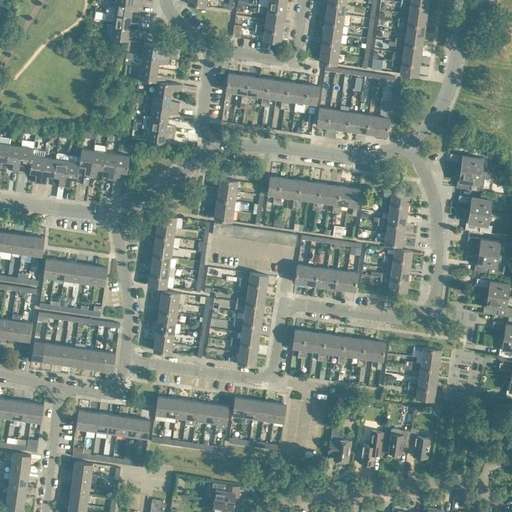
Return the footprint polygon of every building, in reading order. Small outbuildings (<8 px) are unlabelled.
[(285,12),(286,2),(271,0),(268,0),(267,5),(265,5),(265,4),(259,3),(258,8),(285,12)] [(141,11),(142,6),(115,2),(114,8),(106,6),(105,13),(131,17),(132,9),(141,11)] [(344,14),(345,4),(327,2),(326,11),(344,14)] [(426,16),(428,6),(400,2),(400,6),(407,7),(407,6),(409,6),(408,13),(426,16)] [(284,22),(285,12),(258,8),(257,11),(264,12),(265,12),(266,12),(265,19),(284,22)] [(343,24),(344,14),(326,11),(324,21),(343,24)] [(130,22),(131,17),(105,13),(104,20),(112,21),(112,26),(138,30),(139,23),(130,22)] [(425,26),(426,16),(408,13),(407,19),(405,19),(405,18),(398,17),(397,22),(425,26)] [(282,32),(284,22),(265,19),(265,25),(263,25),(263,24),(256,23),(255,28),(282,32)] [(341,34),(343,24),(324,21),(323,31),(341,34)] [(423,36),(425,26),(397,22),(397,25),(404,26),(404,25),(406,26),(405,33),(423,36)] [(240,37),(241,26),(242,25),(234,24),(233,36),(240,37)] [(137,34),(138,30),(112,26),(110,37),(127,40),(128,33),(137,34)] [(281,41),(282,32),(255,28),(255,31),(262,32),(262,31),(264,32),(263,39),(281,41)] [(340,44),(341,34),(323,31),(321,41),(340,44)] [(422,46),(423,36),(405,33),(404,39),(402,39),(402,38),(395,37),(395,42),(422,46)] [(338,54),(340,44),(321,41),(320,51),(338,54)] [(168,59),(169,52),(160,51),(161,44),(143,42),(141,55),(168,59)] [(421,55),(422,46),(395,42),(394,45),(401,46),(401,45),(403,46),(402,53),(421,55)] [(337,63),(338,54),(320,51),(318,61),(337,63)] [(419,66),(421,55),(402,53),(401,59),(399,59),(399,58),(392,57),(392,62),(419,66)] [(158,62),(168,64),(168,59),(141,55),(140,67),(157,70),(158,62)] [(418,75),(419,66),(392,62),(391,65),(398,66),(398,65),(400,66),(399,72),(418,75)] [(157,75),(157,70),(140,67),(138,78),(155,80),(165,81),(166,76),(157,75)] [(123,77),(134,78),(135,70),(124,69),(123,77)] [(236,92),(239,74),(228,72),(224,100),(229,100),(230,93),(229,93),(229,91),(236,92)] [(245,102),(249,75),(239,74),(236,92),(243,93),(242,95),(241,102),(245,102)] [(256,95),(259,77),(249,75),(245,102),(249,103),(250,96),(249,96),(249,94),(256,95)] [(265,105),(268,78),(259,77),(256,95),(263,96),(262,98),(261,105),(265,105)] [(276,98),(279,79),(268,78),(265,105),(268,106),(270,99),(269,98),(269,97),(276,98)] [(284,108),(288,81),(279,79),(276,98),(283,99),(282,101),(281,100),(280,108),(284,108)] [(171,95),(172,88),(181,90),(182,84),(165,81),(155,80),(153,93),(171,95)] [(296,101),(298,82),(288,81),(284,108),(288,109),(289,102),(289,101),(289,100),(296,101)] [(305,111),(308,84),(298,82),(296,101),(302,101),(302,103),(301,103),(300,111),(305,111)] [(315,103),(318,85),(308,84),(305,111),(308,112),(309,104),(308,104),(309,102),(315,103)] [(179,102),(170,101),(171,95),(153,93),(152,104),(178,108),(179,102)] [(168,119),(169,112),(178,114),(178,108),(152,104),(150,116),(168,119)] [(327,126),(330,108),(319,107),(317,125),(327,126)] [(337,128),(340,110),(330,108),(327,126),(337,128)] [(347,129),(350,111),(340,110),(337,128),(347,129)] [(357,131),(359,112),(350,111),(347,129),(357,131)] [(367,132),(369,114),(359,112),(357,131),(367,132)] [(376,134),(379,115),(369,114),(367,132),(376,134)] [(387,135),(389,117),(379,115),(376,134),(387,135)] [(176,126),(168,125),(167,125),(168,119),(150,116),(148,128),(175,132),(176,126)] [(165,136),(168,136),(174,137),(175,132),(148,128),(147,140),(164,142),(165,136)] [(9,144),(10,144),(11,138),(0,136),(0,166),(1,160),(7,161),(9,144)] [(18,172),(21,145),(10,144),(9,144),(7,161),(13,162),(12,171),(18,172)] [(103,169),(105,151),(106,145),(94,144),(94,149),(90,176),(95,177),(97,168),(103,169)] [(30,164),(32,155),(33,147),(21,145),(18,172),(23,173),(25,163),(30,164)] [(88,185),(90,176),(94,149),(81,148),(80,156),(79,165),(85,166),(83,184),(88,185)] [(113,180),(117,153),(105,151),(103,169),(109,169),(108,179),(113,180)] [(64,186),(68,160),(68,154),(57,152),(56,158),(53,176),(59,176),(58,186),(64,186)] [(127,172),(129,155),(117,153),(113,180),(119,181),(120,171),(127,172)] [(480,171),(482,158),(450,153),(449,159),(462,161),(462,160),(465,160),(464,168),(480,171)] [(77,179),(79,165),(80,156),(68,154),(68,160),(64,186),(70,187),(71,178),(77,179)] [(40,183),(44,157),(32,155),(30,164),(29,172),(36,173),(34,182),(40,183)] [(53,176),(56,158),(44,157),(40,183),(46,184),(47,175),(53,176)] [(229,165),(228,171),(228,172),(237,174),(238,166),(229,165)] [(477,190),(480,171),(464,168),(463,176),(458,175),(456,187),(477,190)] [(277,204),(281,176),(270,175),(268,194),(274,195),(274,197),(273,196),(272,204),(277,204)] [(288,196),(290,178),(281,176),(277,204),(280,205),(281,198),(280,197),(281,195),(288,196)] [(236,190),(237,180),(219,177),(218,188),(236,190)] [(296,210),(300,179),(290,178),(288,196),(294,197),(294,199),(293,199),(292,209),(296,210)] [(307,199),(310,181),(300,179),(296,210),(295,212),(299,213),(301,200),(300,200),(300,198),(307,199)] [(316,210),(320,182),(310,181),(307,199),(314,200),(314,202),(313,202),(312,209),(316,210)] [(327,202),(330,183),(320,182),(316,210),(320,210),(321,203),(320,203),(320,201),(327,202)] [(336,213),(340,185),(330,183),(327,202),(334,203),(334,205),(333,205),(332,212),(336,213)] [(347,205),(350,186),(340,185),(336,213),(340,213),(341,206),(340,206),(340,204),(347,205)] [(356,215),(360,188),(350,186),(347,205),(354,206),(354,208),(353,208),(352,215),(356,215)] [(235,200),(236,190),(218,188),(217,198),(235,200)] [(408,205),(409,195),(391,192),(390,199),(388,198),(388,197),(381,196),(381,201),(408,205)] [(489,212),(491,199),(459,195),(458,201),(470,203),(469,209),(489,212)] [(233,210),(235,200),(217,198),(215,208),(233,210)] [(407,215),(408,205),(381,201),(380,205),(387,206),(387,205),(389,205),(388,212),(407,215)] [(260,214),(262,204),(258,204),(254,203),(253,210),(257,210),(256,214),(260,214)] [(232,220),(233,210),(215,208),(214,218),(232,220)] [(491,232),(492,225),(487,224),(489,212),(469,209),(468,217),(466,217),(465,229),(491,232)] [(405,225),(407,215),(388,212),(387,219),(385,219),(385,217),(374,216),(373,220),(378,221),(405,225)] [(283,228),(290,229),(292,213),(285,213),(283,228)] [(175,227),(177,216),(158,214),(157,224),(175,227)] [(404,234),(405,225),(378,221),(377,224),(384,225),(384,224),(386,225),(385,232),(404,234)] [(174,237),(175,227),(157,224),(155,234),(174,237)] [(343,236),(344,226),(334,224),(333,234),(343,236)] [(11,250),(14,233),(4,231),(1,249),(11,250)] [(402,245),(404,234),(385,232),(384,238),(382,238),(382,237),(375,236),(375,240),(402,245)] [(22,252),(24,234),(14,233),(11,250),(22,252)] [(32,253),(34,235),(24,234),(22,252),(32,253)] [(172,247),(174,237),(155,234),(154,244),(172,247)] [(42,255),(44,237),(34,235),(32,253),(42,255)] [(498,254),(500,241),(468,236),(467,242),(479,244),(478,251),(498,254)] [(341,244),(342,240),(331,238),(331,242),(335,243),(334,247),(340,248),(341,244)] [(205,251),(207,241),(203,241),(199,240),(198,250),(201,251),(205,251)] [(171,256),(172,247),(154,244),(152,254),(171,256)] [(358,259),(359,247),(349,246),(348,258),(358,259)] [(411,260),(413,250),(394,247),(393,255),(390,255),(391,253),(384,252),(383,256),(411,260)] [(502,274),(503,262),(497,261),(498,254),(478,251),(477,258),(476,258),(474,270),(502,274)] [(170,266),(171,256),(152,254),(151,264),(170,266)] [(410,270),(411,260),(383,256),(382,260),(389,261),(390,261),(392,261),(391,268),(410,270)] [(54,277),(56,259),(46,258),(43,275),(54,277)] [(64,278),(66,261),(56,259),(54,277),(64,278)] [(74,280),(76,262),(66,261),(64,278),(74,280)] [(84,281),(87,263),(76,262),(74,280),(84,281)] [(95,283),(97,265),(87,263),(84,281),(95,283)] [(305,283),(307,265),(297,263),(295,282),(305,283)] [(168,277),(170,266),(151,264),(149,274),(168,277)] [(105,284),(107,266),(97,265),(95,283),(105,284)] [(315,285),(317,266),(307,265),(305,283),(315,285)] [(324,286),(327,267),(317,266),(315,285),(324,286)] [(334,287),(337,269),(327,267),(324,286),(334,287)] [(408,280),(410,270),(391,268),(390,275),(388,274),(388,273),(378,272),(378,276),(380,276),(408,280)] [(344,289),(347,270),(337,269),(334,287),(344,289)] [(355,290),(357,272),(347,270),(344,289),(355,290)] [(267,285),(268,275),(250,272),(249,279),(247,279),(247,278),(240,277),(239,281),(267,285)] [(167,287),(168,280),(168,277),(149,274),(148,284),(167,287)] [(407,290),(408,280),(380,276),(380,280),(387,281),(387,280),(389,280),(388,288),(407,290)] [(507,296),(509,282),(477,277),(476,284),(488,286),(487,293),(507,296)] [(265,295),(267,285),(239,281),(239,285),(246,286),(246,285),(248,285),(247,292),(265,295)] [(178,303),(180,293),(162,290),(160,300),(178,303)] [(264,305),(265,295),(247,292),(246,299),(244,299),(244,298),(237,297),(236,301),(264,305)] [(511,316),(511,307),(505,307),(507,296),(487,293),(486,300),(485,300),(483,312),(511,316)] [(177,313),(178,303),(160,300),(159,310),(177,313)] [(262,315),(264,305),(236,301),(236,305),(243,306),(243,305),(245,305),(244,312),(262,315)] [(175,323),(177,313),(159,310),(157,320),(175,323)] [(261,325),(262,315),(244,312),(243,319),(241,318),(234,317),(233,321),(261,325)] [(0,335),(9,337),(12,319),(2,318),(0,328),(0,335)] [(19,339),(21,321),(12,319),(9,337),(19,339)] [(174,333),(175,323),(157,320),(156,330),(174,333)] [(29,340),(32,322),(21,321),(19,339),(29,340)] [(259,335),(261,325),(233,321),(233,324),(240,325),(240,324),(242,325),(241,332),(259,335)] [(511,336),(511,323),(493,321),(492,327),(504,329),(503,335),(511,336)] [(301,357),(305,330),(295,328),(293,347),(299,348),(299,350),(298,350),(297,357),(301,357)] [(172,343),(174,333),(156,330),(154,340),(172,343)] [(313,350),(315,331),(305,330),(301,357),(306,358),(307,351),(305,351),(306,349),(313,350)] [(321,360),(325,333),(315,331),(313,350),(319,351),(319,353),(318,353),(317,360),(321,360)] [(258,345),(259,335),(241,332),(240,339),(238,338),(238,337),(231,337),(231,341),(258,345)] [(332,352),(335,334),(325,333),(321,360),(325,361),(326,354),(325,354),(325,351),(332,352)] [(341,363),(345,336),(335,334),(332,352),(339,353),(339,356),(338,355),(337,363),(341,363)] [(511,336),(503,335),(502,343),(500,342),(498,355),(511,356),(511,336)] [(352,355),(355,337),(345,336),(341,363),(345,364),(346,357),(345,356),(345,354),(352,355)] [(361,366),(365,338),(355,337),(352,355),(359,356),(359,358),(358,358),(357,365),(361,366)] [(372,358),(375,340),(365,338),(361,366),(365,366),(366,359),(365,359),(365,357),(372,358)] [(171,352),(172,343),(154,340),(153,350),(171,352)] [(381,369),(385,341),(375,340),(372,358),(379,359),(379,361),(378,361),(377,368),(381,369)] [(42,360),(45,342),(34,341),(31,358),(42,360)] [(257,355),(258,345),(231,341),(230,344),(237,345),(237,344),(239,345),(238,352),(257,355)] [(52,361),(55,344),(45,342),(42,360),(52,361)] [(62,363),(65,345),(55,344),(52,361),(62,363)] [(73,364),(75,347),(65,345),(62,363),(73,364)] [(439,359),(441,349),(414,345),(413,349),(420,350),(420,349),(422,350),(421,357),(439,359)] [(83,366),(85,348),(75,347),(73,364),(83,366)] [(92,367),(95,349),(85,348),(83,366),(92,367)] [(103,369),(105,351),(95,349),(92,367),(103,369)] [(113,370),(115,352),(105,351),(103,369),(113,370)] [(255,364),(257,355),(238,352),(237,359),(235,358),(235,357),(228,356),(228,360),(255,364)] [(438,369),(439,359),(421,357),(420,363),(418,363),(418,362),(411,361),(411,365),(438,369)] [(511,363),(499,362),(498,368),(511,370),(510,377),(511,377),(511,363)] [(438,369),(411,365),(403,364),(402,368),(417,370),(417,369),(419,369),(418,377),(437,379),(438,369)] [(435,389),(437,379),(418,377),(417,383),(415,383),(416,382),(408,381),(408,385),(435,389)] [(434,399),(435,389),(408,385),(407,389),(414,390),(415,389),(416,389),(415,396),(434,399)] [(165,415),(168,402),(168,397),(158,395),(155,413),(165,415)] [(243,415),(245,398),(234,396),(232,414),(243,415)] [(175,416),(178,398),(168,397),(168,402),(165,415),(175,416)] [(11,417),(13,399),(3,398),(1,415),(11,417)] [(185,418),(188,399),(178,398),(175,416),(185,418)] [(253,417),(255,399),(245,398),(243,415),(253,417)] [(21,418),(23,401),(13,399),(11,417),(21,418)] [(195,419),(198,401),(188,399),(185,418),(184,424),(194,425),(195,419)] [(262,418),(265,401),(255,399),(253,417),(262,418)] [(31,420),(33,402),(23,401),(21,418),(31,420)] [(206,420),(208,402),(198,401),(195,419),(206,420)] [(273,420),(276,402),(265,401),(262,418),(273,420)] [(41,421),(44,403),(33,402),(31,420),(41,421)] [(216,422),(218,404),(208,402),(206,420),(216,422)] [(283,421),(286,403),(276,402),(273,420),(283,421)] [(226,423),(228,405),(218,404),(216,422),(215,427),(225,428),(226,423)] [(87,428),(89,411),(78,409),(76,427),(87,428)] [(97,430),(99,412),(89,411),(87,428),(97,430)] [(107,431),(109,414),(99,412),(97,430),(107,431)] [(117,433),(120,415),(109,414),(107,431),(117,433)] [(127,434),(129,417),(120,415),(117,433),(127,434)] [(137,436),(140,418),(129,417),(127,434),(137,436)] [(148,437),(150,420),(140,418),(137,436),(148,437)] [(340,427),(332,426),(329,446),(335,447),(334,459),(347,461),(351,440),(338,438),(340,427)] [(402,445),(408,446),(409,440),(410,430),(399,429),(399,428),(393,427),(391,428),(390,433),(387,451),(401,453),(402,445)] [(417,428),(411,427),(410,430),(409,440),(415,441),(413,455),(427,457),(430,437),(416,435),(417,428)] [(381,452),(384,432),(372,430),(370,445),(361,444),(360,454),(361,454),(359,461),(366,462),(366,463),(370,464),(370,463),(373,464),(375,451),(381,452)] [(36,451),(38,439),(28,438),(27,445),(27,449),(36,451)] [(511,450),(502,454),(505,464),(511,462),(511,463),(511,450)] [(29,465),(31,454),(13,452),(11,463),(29,465)] [(133,464),(133,460),(134,455),(124,454),(123,458),(123,462),(133,464)] [(134,455),(133,460),(133,464),(143,465),(144,457),(134,455)] [(75,460),(73,471),(91,474),(93,463),(75,460)] [(28,475),(29,465),(11,463),(10,473),(28,475)] [(90,484),(91,474),(73,471),(72,482),(90,484)] [(27,485),(28,475),(10,473),(9,483),(27,485)] [(215,490),(214,500),(234,503),(235,497),(238,497),(240,486),(213,481),(212,489),(215,490)] [(88,494),(90,484),(72,482),(71,491),(88,494)] [(25,495),(27,485),(9,483),(7,493),(25,495)] [(87,504),(88,494),(71,491),(69,502),(87,504)] [(24,506),(25,495),(7,493),(6,503),(24,506)] [(233,510),(234,503),(214,500),(212,510),(208,509),(208,511),(235,511),(236,510),(233,510)] [(68,511),(85,511),(87,504),(69,502),(68,511)] [(22,511),(24,506),(6,503),(4,511),(22,511)]
